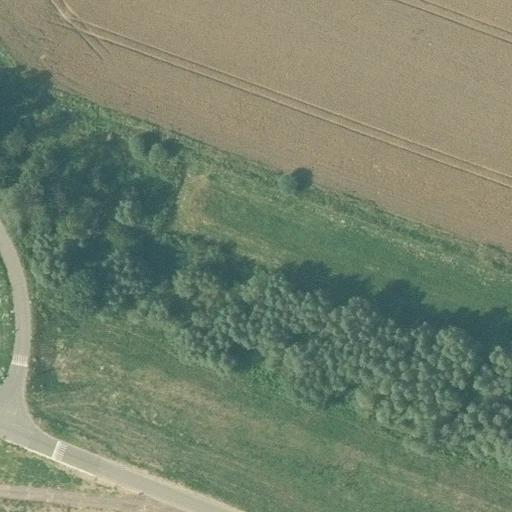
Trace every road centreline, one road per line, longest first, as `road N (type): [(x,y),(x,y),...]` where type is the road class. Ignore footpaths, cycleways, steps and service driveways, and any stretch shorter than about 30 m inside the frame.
road 1 (unclassified): [(204,511),(1,428)]
road 2 (unclassified): [(1,428),(27,321),(0,222)]
road 3 (track): [(134,484),(0,488)]
